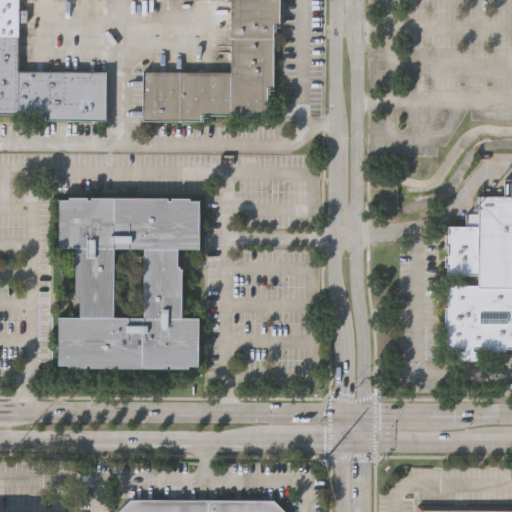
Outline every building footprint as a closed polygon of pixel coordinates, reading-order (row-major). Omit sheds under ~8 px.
[(105,119),(45,119),(45,112),(0,112),(0,0),(18,0),(18,7),(26,7),(26,21),(17,21),(17,69),(106,70),(105,119)] [(278,0),(278,21),(273,21),(273,86),(266,86),(266,113),(200,113),(200,119),(141,119),(142,71),(230,71),(229,0),(278,0)] [(54,199),(64,199),(64,196),(84,195),(85,199),(87,199),(87,196),(165,196),(165,199),(168,199),(168,196),(186,196),(186,200),(195,200),(195,247),(174,248),(174,266),(176,266),(176,268),(179,268),(179,317),(195,317),(195,365),(185,365),(185,367),(165,368),(165,365),(163,365),(163,368),(86,368),(86,364),(83,364),(83,367),(64,367),(64,364),(54,364),(54,314),(76,314),(76,298),(74,298),(74,296),(71,296),(71,248),(54,248),(54,199)] [(477,196),(511,196),(511,348),(505,348),(505,350),(481,350),(481,348),(472,348),(472,350),(477,350),(477,360),(458,360),(458,351),(463,351),(463,348),(446,348),(446,328),(443,328),(443,307),(446,307),(446,285),(477,285),(477,274),(446,274),(446,266),(444,266),(444,256),(447,256),(447,245),(444,245),(444,235),(447,235),(447,226),(464,226),(464,214),(477,214),(477,196)] [(283,511),(117,511),(129,501),(271,501),(283,511)]
